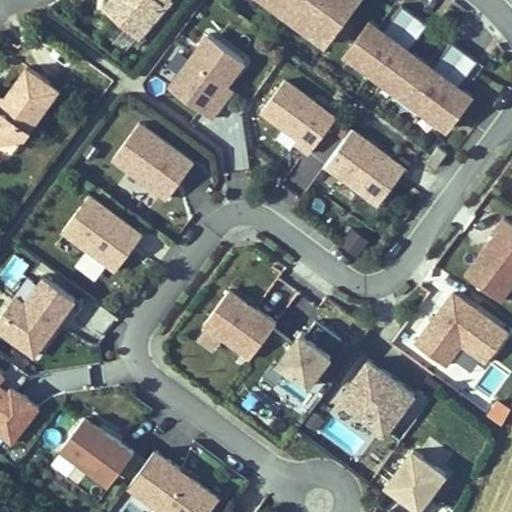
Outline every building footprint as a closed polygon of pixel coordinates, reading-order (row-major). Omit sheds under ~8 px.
[(94,0),(83,14),(118,43),(143,13),(127,0),(94,0)] [(309,45),(248,0),(231,0),(303,53),(309,45)] [(248,0),(309,45),(341,0),(248,0)] [(434,52),(416,78),(387,57),(406,31),(380,13),(362,37),(349,28),(323,63),(430,139),(454,105),(442,96),(460,71),(434,52)] [(208,92),(226,69),(190,41),(150,94),(191,126),(202,113),(196,108),(208,92)] [(0,83),(0,145),(4,145),(39,96),(8,73),(4,79),(0,83)] [(316,128),(266,88),(241,119),(278,148),(275,152),(289,163),(316,128)] [(202,113),(214,97),(208,92),(196,108),(202,113)] [(171,176),(118,135),(90,171),(144,212),(171,176)] [(357,215),(385,178),(331,137),(304,175),(357,215)] [(420,178),(430,163),(421,157),(411,172),(420,178)] [(294,207),(301,194),(282,182),(274,194),(294,207)] [(511,213),(511,189),(501,206),(511,213)] [(91,282),(118,247),(66,206),(39,242),(91,282)] [(154,264),(172,247),(151,225),(133,242),(154,264)] [(482,312),(511,270),(511,247),(485,228),(476,243),(477,244),(447,287),(482,312)] [(337,269),(348,254),(333,243),(322,258),(337,269)] [(0,364),(9,371),(38,331),(46,336),(58,319),(20,291),(0,319),(0,318),(0,364)] [(230,370),(256,335),(209,301),(184,336),(187,339),(203,350),(230,370)] [(288,397),(321,354),(295,334),(285,348),(281,344),(258,374),(288,397)] [(194,362),(203,350),(187,339),(179,351),(194,362)] [(364,448),(394,408),(348,373),(317,414),(364,448)] [(414,411),(422,400),(411,391),(403,403),(414,411)] [(0,442),(14,423),(0,412),(0,442)] [(293,445),(301,434),(290,426),(282,437),(293,445)] [(107,469),(59,432),(33,466),(82,503),(107,469)] [(394,511),(410,511),(432,484),(400,460),(373,495),(394,511)] [(186,511),(129,468),(102,505),(111,511),(186,511)]
